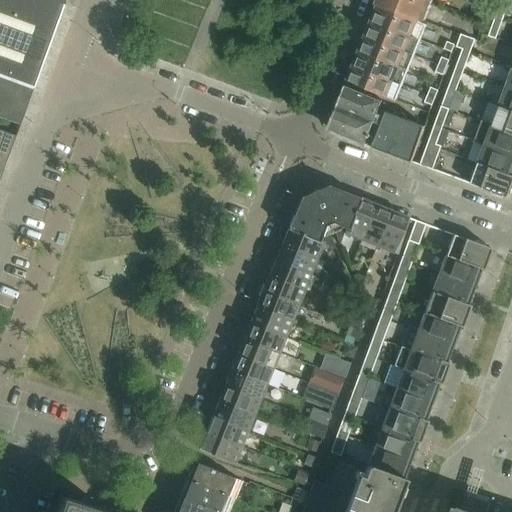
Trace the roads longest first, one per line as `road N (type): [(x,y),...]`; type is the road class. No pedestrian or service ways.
road 1 (residential): [(0,418),(111,457),(172,431),(281,170)]
road 2 (residential): [(511,222),(296,137)]
road 3 (unclassified): [(0,244),(70,55)]
road 4 (residential): [(352,0),(296,137)]
road 5 (residential): [(296,137),(177,94)]
